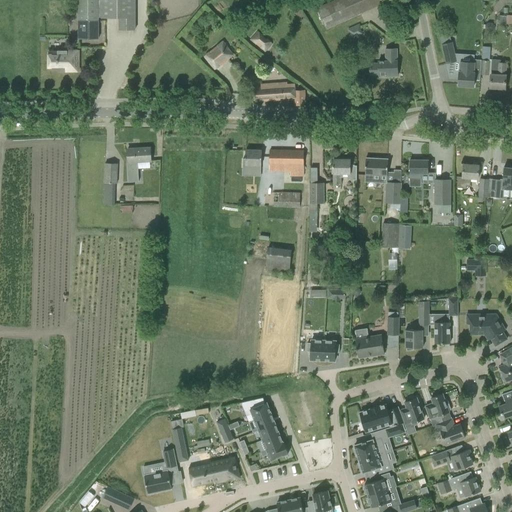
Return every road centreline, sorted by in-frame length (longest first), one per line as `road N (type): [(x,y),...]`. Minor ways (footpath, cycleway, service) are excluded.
road 1 (tertiary): [(0,116),(208,112),(395,127),(437,116)]
road 2 (residential): [(511,507),(464,377),(454,372),(339,398),(332,422),(338,470)]
